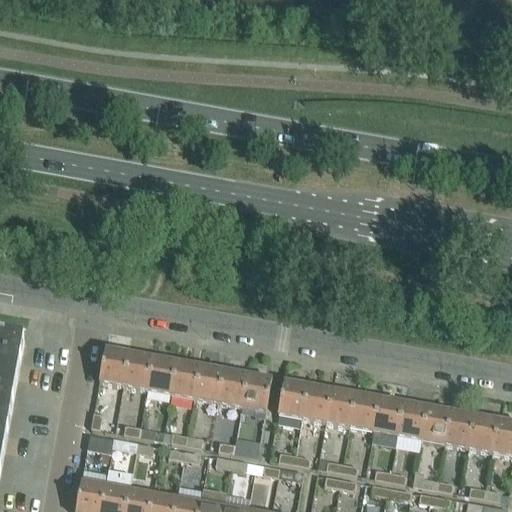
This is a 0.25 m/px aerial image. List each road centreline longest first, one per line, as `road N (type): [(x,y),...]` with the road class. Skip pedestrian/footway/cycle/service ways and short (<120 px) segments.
road 1 (primary): [(0,152),(511,245)]
road 2 (primary): [(511,172),(0,82)]
road 3 (residential): [(511,377),(89,302)]
road 4 (residential): [(55,511),(89,302)]
